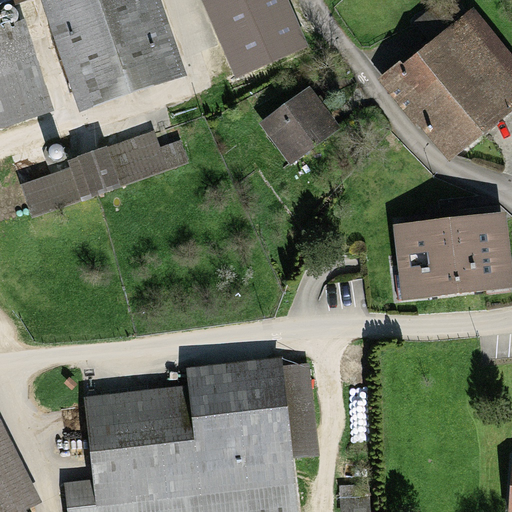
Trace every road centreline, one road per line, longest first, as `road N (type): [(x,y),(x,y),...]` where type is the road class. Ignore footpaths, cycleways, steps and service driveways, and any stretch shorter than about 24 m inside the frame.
road 1 (residential): [(511,315),(0,365)]
road 2 (residential): [(511,199),(422,157),(349,74),(309,0)]
road 3 (track): [(325,331),(327,424),(341,511)]
